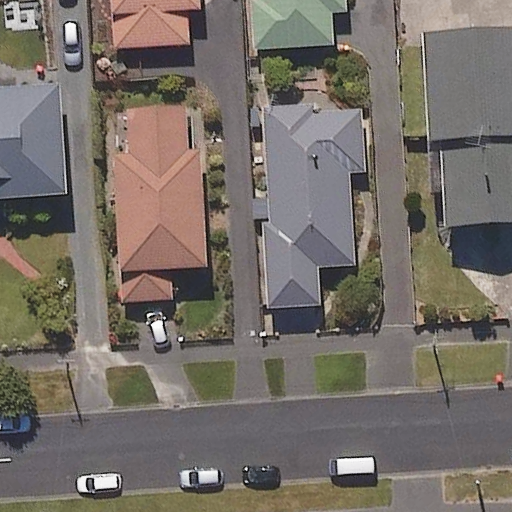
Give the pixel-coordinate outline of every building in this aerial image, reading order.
[(117,0),(120,53),(196,48),(194,17),(209,16),(207,0),(117,0)] [(257,0),(258,4),(242,5),(244,56),(259,56),(333,54),(332,20),(345,20),(344,0),(257,0)] [(511,42),(423,45),(428,200),(441,199),(442,241),(511,238),(511,42)] [(0,96),(0,206),(76,201),(68,91),(0,96)] [(315,111),(263,114),(269,229),(262,229),(267,315),(319,313),(317,275),(354,273),(350,181),(366,180),(363,116),(315,119),(315,111)] [(194,112),(122,115),(131,307),(179,304),(177,275),(215,273),(209,155),(196,156),(194,112)]
